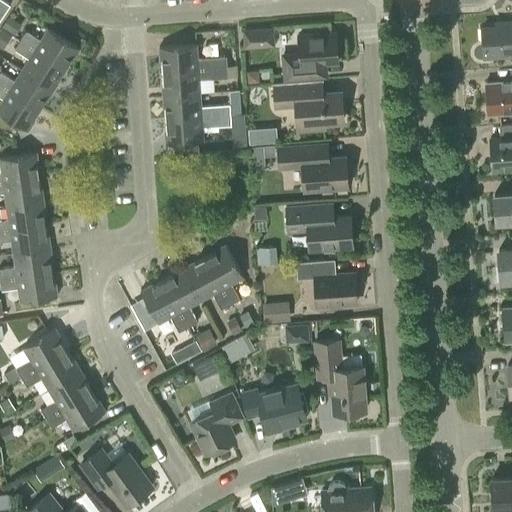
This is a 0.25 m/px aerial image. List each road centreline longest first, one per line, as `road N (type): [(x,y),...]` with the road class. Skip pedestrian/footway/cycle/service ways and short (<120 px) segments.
road 1 (residential): [(398,444),(364,10),(354,1),(132,17)]
road 2 (residential): [(196,500),(96,328),(88,264),(147,232),(132,17)]
road 3 (residential): [(447,440),(412,0)]
road 4 (residential): [(196,500),(306,456),(398,444)]
